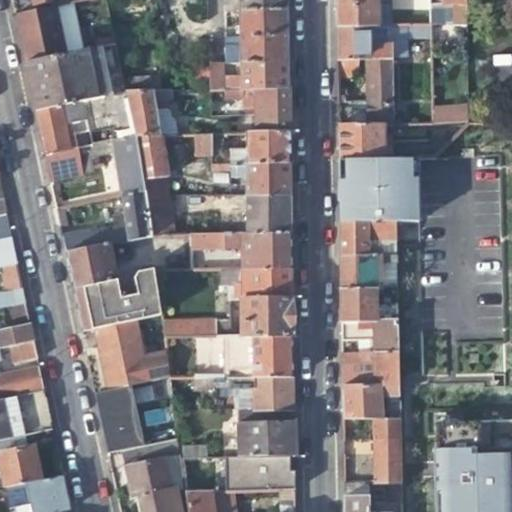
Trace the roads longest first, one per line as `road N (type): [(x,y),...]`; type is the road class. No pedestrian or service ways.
road 1 (residential): [(310,0),(319,511)]
road 2 (residential): [(92,511),(0,109)]
